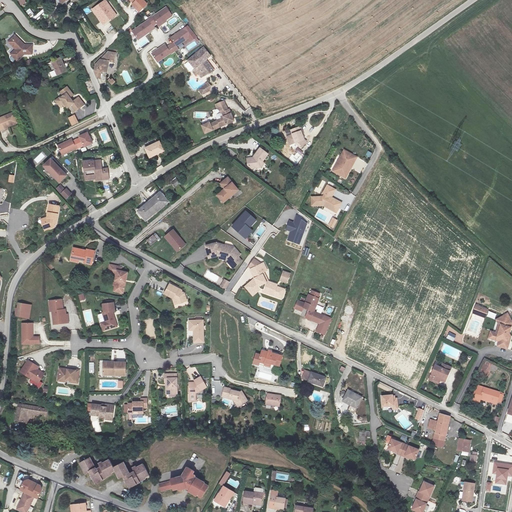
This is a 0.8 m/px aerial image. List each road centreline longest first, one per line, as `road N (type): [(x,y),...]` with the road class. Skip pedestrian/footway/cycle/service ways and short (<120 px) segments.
road 1 (unclassified): [(153,260),(368,370)]
road 2 (unclassified): [(136,190),(202,147),(337,92)]
road 3 (unclassified): [(337,92),(473,0)]
road 4 (unclassified): [(368,370),(497,435)]
road 5 (unclassified): [(0,400),(12,280),(26,263)]
road 6 (residential): [(402,481),(377,459),(368,370)]
road 7 (residential): [(219,170),(126,247)]
road 8 (residential): [(337,92),(378,148),(354,193)]
